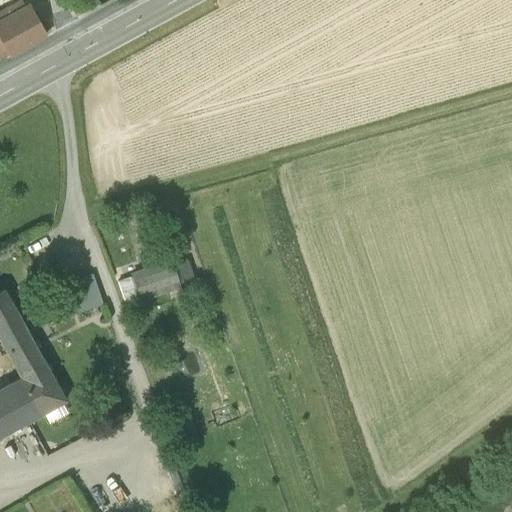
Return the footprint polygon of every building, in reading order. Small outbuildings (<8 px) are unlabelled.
[(0,36),(10,54),(45,35),(29,6),(24,9),(20,1),(0,11),(0,20),(1,21),(0,21),(0,36)] [(0,59),(10,54),(0,36),(0,59)] [(140,299),(179,285),(178,284),(172,265),(170,260),(131,275),(132,276),(140,298),(140,299)] [(185,260),(172,265),(178,284),(192,279),(185,260)] [(92,273),(66,283),(77,313),(103,304),(92,273)] [(117,281),(126,303),(140,298),(132,276),(117,281)] [(0,307),(10,302),(2,288),(0,289),(0,307)] [(0,333),(21,322),(10,302),(0,307),(0,333)] [(65,400),(21,322),(0,333),(0,339),(21,377),(42,413),(60,403),(65,400)] [(0,388),(0,435),(27,421),(42,413),(21,377),(11,383),(0,388)] [(60,403),(42,413),(48,422),(65,412),(60,403)]
